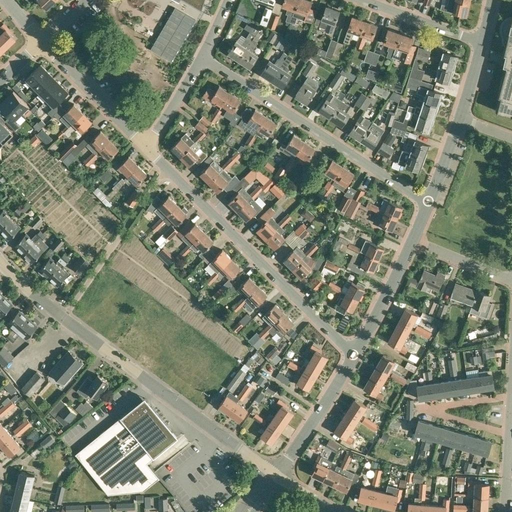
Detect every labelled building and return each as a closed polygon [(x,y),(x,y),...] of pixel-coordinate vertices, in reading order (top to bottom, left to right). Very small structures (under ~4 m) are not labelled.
[(35,0),(37,2),(39,1),(46,8),(55,0),(35,0)] [(177,0),(180,1),(180,0),(182,0),(201,11),(204,0),(177,0)] [(264,0),(262,6),(269,8),(271,0),(264,0)] [(283,0),(282,6),(288,8),(285,14),(287,15),(285,21),(286,21),(285,24),(289,25),(290,23),(292,16),(294,10),(297,0),(283,0)] [(308,0),(297,0),(294,10),(306,14),(304,20),(310,22),(314,10),(309,8),(311,1),(308,0)] [(469,4),(454,0),(448,0),(447,5),(441,4),(440,10),(459,14),(461,14),(462,15),(466,16),(469,4)] [(326,6),(321,20),(319,26),(326,29),(325,31),(331,33),(339,11),(326,6)] [(171,62),(195,20),(174,8),(150,49),(171,62)] [(274,29),(279,16),(272,14),(267,27),(274,29)] [(352,16),(347,30),(343,42),(349,44),(351,38),(352,38),(354,32),(359,34),(364,21),(352,16)] [(511,16),(511,18),(509,18),(508,19),(506,20),(504,21),(503,23),(502,25),(501,27),(501,29),(501,31),(501,33),(502,35),(503,36),(503,38),(503,40),(503,42),(504,43),(505,45),(503,54),(505,54),(507,55),(505,64),(504,65),(504,66),(506,66),(504,72),(504,75),(502,74),(499,87),(500,87),(498,96),(500,97),(498,103),(501,104),(499,112),(511,115),(511,16)] [(255,34),(260,25),(250,19),(245,27),(250,31),(255,34)] [(364,21),(359,34),(355,46),(361,48),(363,42),(364,43),(366,37),(372,39),(377,25),(364,21)] [(4,31),(0,35),(0,40),(6,48),(16,39),(7,30),(9,29),(3,23),(0,26),(4,31)] [(255,34),(237,60),(249,68),(258,55),(252,52),(257,45),(255,44),(261,35),(258,32),(261,26),(260,25),(255,34)] [(388,29),(383,43),(389,45),(387,51),(388,51),(386,57),(392,59),(401,33),(388,29)] [(237,60),(255,34),(250,31),(241,45),(236,41),(228,54),(237,60)] [(266,39),(273,44),(278,35),(271,31),(266,39)] [(401,33),(392,59),(392,57),(410,63),(413,53),(408,51),(413,38),(401,33)] [(278,35),(273,44),(278,47),(282,50),(288,40),(284,38),(279,34),(278,35)] [(325,56),(330,58),(336,41),(331,39),(325,56)] [(336,41),(330,58),(337,61),(343,44),(336,41)] [(415,58),(420,59),(427,62),(429,56),(431,51),(418,47),(415,58)] [(306,62),(313,52),(307,48),(300,58),(306,62)] [(365,62),(368,63),(372,51),(368,50),(364,61),(365,62)] [(372,51),(368,63),(370,63),(376,65),(380,54),(372,51)] [(280,59),(283,61),(288,54),(284,52),(280,59)] [(314,52),(310,58),(315,61),(318,55),(314,52)] [(443,52),(439,65),(453,69),(457,56),(443,52)] [(279,67),(271,80),(283,87),(291,75),(287,72),(288,70),(288,68),(288,67),(287,66),(288,64),(292,57),(288,54),(283,61),(284,61),(279,68),(279,67)] [(415,58),(409,76),(422,80),(424,70),(418,68),(420,59),(415,58)] [(269,61),(261,72),(261,73),(271,80),(279,67),(269,61)] [(308,76),(295,96),(307,103),(312,95),(314,96),(317,91),(315,90),(309,86),(313,79),(311,77),(309,76),(316,65),(310,61),(303,73),(308,76)] [(47,72),(41,65),(26,79),(33,86),(47,72)] [(429,77),(435,79),(449,83),(453,69),(439,65),(438,70),(432,69),(429,77)] [(54,79),(47,72),(33,86),(40,93),(54,79)] [(335,90),(344,76),(338,72),(329,86),(335,90)] [(422,80),(409,76),(406,86),(418,90),(417,93),(426,96),(424,103),(437,107),(441,93),(431,90),(433,84),(422,80)] [(61,86),(54,79),(40,93),(47,100),(61,86)] [(396,82),(394,91),(402,93),(404,84),(396,82)] [(54,107),(68,92),(61,86),(47,100),(54,107)] [(219,86),(215,92),(208,87),(202,96),(215,104),(217,102),(221,105),(229,93),(219,86)] [(13,93),(6,100),(21,114),(27,107),(13,93)] [(229,93),(221,105),(227,108),(223,115),(231,120),(229,122),(234,126),(241,116),(235,112),(238,108),(236,107),(241,100),(229,93)] [(330,94),(318,111),(330,118),(338,106),(342,101),(341,100),(330,93),(330,94)] [(354,103),(360,107),(366,96),(361,93),(354,103)] [(365,110),(372,100),(366,96),(360,107),(365,110)] [(6,100),(0,106),(14,121),(21,114),(6,100)] [(338,106),(330,118),(342,126),(350,114),(354,108),(347,103),(343,109),(338,106)] [(416,106),(415,108),(409,105),(407,111),(420,115),(419,115),(432,120),(437,107),(424,103),(422,108),(416,106)] [(69,127),(83,113),(74,104),(66,112),(61,107),(54,114),(54,115),(59,120),(60,119),(66,125),(61,130),(64,133),(65,134),(71,129),(69,127)] [(217,108),(213,114),(218,117),(221,111),(217,108)] [(252,134),(253,132),(255,133),(266,117),(255,110),(247,121),(242,118),(238,125),(252,134)] [(92,122),(83,113),(69,127),(71,129),(65,134),(68,137),(78,128),(82,132),(84,134),(88,129),(87,128),(92,122)] [(391,126),(395,115),(388,113),(385,124),(391,126)] [(214,123),(218,117),(213,114),(209,120),(214,123)] [(360,114),(349,133),(360,140),(368,128),(372,122),(360,114)] [(203,115),(199,120),(207,126),(210,121),(203,115)] [(419,115),(415,127),(429,132),(432,120),(419,115)] [(265,133),(269,136),(274,127),(277,124),(266,117),(255,133),(253,132),(252,134),(249,138),(254,141),(257,135),(261,138),(265,133)] [(395,120),(392,126),(405,131),(407,125),(409,126),(411,121),(405,119),(403,123),(395,120)] [(12,133),(0,121),(0,140),(2,143),(12,133)] [(202,132),(196,137),(200,140),(205,135),(204,133),(208,128),(199,121),(195,126),(202,132)] [(368,128),(360,140),(372,148),(384,130),(378,126),(374,132),(368,128)] [(405,131),(392,126),(390,132),(403,136),(401,141),(413,145),(410,153),(423,158),(428,145),(403,136),(405,131)] [(37,134),(41,138),(47,133),(42,128),(37,134)] [(95,154),(99,150),(109,139),(101,131),(92,139),(86,145),(94,152),(95,154)] [(414,140),(416,134),(410,131),(407,137),(414,140)] [(171,148),(180,157),(194,143),(192,141),(193,140),(186,133),(181,138),(171,148)] [(293,134),(286,146),(282,143),(279,148),(291,157),(288,162),(292,165),(296,160),(293,158),(296,154),(304,142),(293,134)] [(39,140),(35,135),(29,141),(33,146),(39,140)] [(194,143),(180,157),(189,166),(194,161),(198,165),(207,156),(203,151),(199,156),(195,152),(200,148),(196,144),(200,140),(196,137),(193,140),(192,141),(194,143)] [(245,143),(246,144),(247,145),(242,153),(247,155),(252,148),(250,146),(254,141),(249,138),(245,143)] [(275,140),(274,139),(270,144),(274,147),(278,140),(276,138),(275,140)] [(109,139),(99,150),(109,159),(111,160),(115,156),(113,154),(119,149),(109,139)] [(77,145),(72,140),(57,155),(62,160),(77,145)] [(296,154),(307,161),(315,148),(304,142),(296,154)] [(84,148),(79,143),(71,151),(75,156),(84,148)] [(387,158),(393,149),(383,143),(377,151),(387,158)] [(245,148),(241,145),(237,151),(242,154),(245,148)] [(231,158),(226,163),(229,166),(234,161),(232,159),(239,152),(238,151),(231,158)] [(92,161),(97,156),(95,154),(94,152),(89,157),(92,161)] [(232,159),(234,161),(235,162),(241,155),(239,152),(232,159)] [(401,164),(406,166),(419,171),(423,158),(410,153),(408,161),(403,159),(401,164)] [(123,170),(127,175),(137,165),(129,156),(119,166),(119,167),(117,169),(121,172),(123,170)] [(200,174),(209,183),(223,169),(221,167),(210,156),(201,164),(205,168),(200,174)] [(92,161),(88,157),(84,162),(87,166),(92,161)] [(332,160),(325,172),(324,174),(328,177),(329,175),(335,179),(343,167),(332,160)] [(262,169),(269,174),(274,168),(267,162),(262,169)] [(292,165),(288,162),(284,169),(289,171),(292,165)] [(223,169),(209,183),(218,192),(223,188),(228,193),(234,187),(240,180),(235,175),(232,178),(225,171),(229,166),(226,163),(221,167),(223,169)] [(127,175),(124,179),(126,181),(129,184),(133,180),(137,185),(137,184),(139,186),(143,182),(141,180),(147,175),(137,165),(127,175)] [(273,177),(279,181),(286,170),(280,167),(273,177)] [(335,179),(332,183),(334,185),(346,192),(353,182),(350,180),(354,174),(343,167),(335,179)] [(240,180),(234,187),(239,191),(228,202),(236,211),(251,197),(250,195),(244,189),(249,183),(243,177),(240,180)] [(263,189),(259,193),(262,196),(275,182),(270,177),(261,187),(263,189)] [(121,186),(126,181),(124,179),(122,178),(117,182),(121,186)] [(112,187),(116,191),(121,186),(117,182),(112,187)] [(277,182),(270,189),(279,198),(286,191),(277,182)] [(259,185),(254,191),(258,195),(259,193),(263,189),(261,187),(259,185)] [(301,197),(307,188),(302,185),(295,194),(301,197)] [(323,194),(324,195),(322,199),(327,201),(332,193),(329,192),(330,190),(327,188),(323,194)] [(358,188),(356,190),(352,198),(360,201),(365,191),(358,188)] [(126,202),(133,206),(142,193),(135,189),(126,202)] [(251,197),(236,211),(246,221),(252,215),(254,216),(262,208),(253,199),(258,195),(254,191),(250,195),(251,197)] [(337,208),(338,208),(336,212),(343,215),(345,212),(352,199),(344,195),(337,208)] [(152,213),(155,210),(163,219),(177,205),(168,196),(163,202),(163,201),(162,201),(156,196),(147,208),(152,213)] [(112,204),(105,197),(102,201),(109,207),(112,204)] [(379,208),(377,210),(397,220),(403,207),(384,198),(381,203),(382,204),(380,208),(379,208)] [(28,203),(22,209),(21,210),(24,213),(30,207),(31,208),(32,206),(28,203)] [(181,209),(177,205),(163,219),(169,225),(173,221),(177,224),(187,215),(186,214),(188,211),(184,207),(181,209)] [(373,205),(371,209),(376,211),(378,212),(376,216),(381,219),(379,225),(392,231),(397,220),(377,210),(379,208),(373,205)] [(0,212),(0,229),(12,218),(3,209),(0,212)] [(345,214),(350,217),(353,212),(348,209),(345,214)] [(262,225),(256,230),(265,239),(279,226),(279,224),(266,211),(257,220),(262,225)] [(288,214),(283,220),(286,223),(292,218),(288,214)] [(29,224),(33,227),(35,229),(43,220),(42,219),(38,215),(29,224)] [(161,217),(156,222),(160,226),(165,221),(161,217)] [(12,218),(0,229),(0,230),(9,239),(21,228),(12,218)] [(177,233),(181,237),(188,245),(183,250),(186,253),(192,248),(189,247),(204,232),(195,223),(194,224),(189,220),(178,231),(177,233)] [(279,226),(265,239),(275,249),(280,243),(282,245),(286,241),(284,239),(285,238),(281,234),(285,230),(282,227),(286,223),(283,220),(279,224),(279,226)] [(160,226),(156,222),(152,227),(155,231),(160,226)] [(294,231),(298,235),(305,228),(301,224),(294,231)] [(169,240),(177,233),(178,231),(172,225),(163,234),(169,240)] [(305,228),(298,235),(302,239),(309,232),(305,228)] [(14,245),(23,254),(35,242),(34,242),(37,239),(43,233),(40,230),(32,239),(26,233),(14,245)] [(204,260),(212,251),(208,247),(213,241),(204,232),(189,247),(192,248),(195,252),(200,248),(203,251),(199,255),(204,260)] [(46,236),(43,233),(37,239),(41,242),(46,236)] [(57,250),(64,242),(60,238),(53,246),(57,250)] [(343,239),(341,242),(341,243),(347,246),(347,248),(353,250),(355,246),(349,244),(350,242),(343,239)] [(338,250),(339,248),(352,255),(346,268),(350,270),(363,276),(366,268),(373,272),(378,260),(361,252),(362,249),(355,246),(353,250),(347,248),(347,246),(341,243),(341,242),(337,240),(333,248),(338,250)] [(366,240),(362,249),(361,252),(378,260),(384,248),(366,240)] [(35,242),(23,254),(32,263),(44,251),(35,242)] [(314,243),(309,249),(312,253),(318,247),(314,243)] [(297,246),(283,260),(292,269),(302,259),(306,255),(308,257),(312,253),(309,249),(305,253),(297,246)] [(212,251),(204,260),(216,272),(211,276),(214,280),(219,275),(217,273),(231,259),(222,250),(217,255),(212,251)] [(39,270),(49,278),(59,265),(64,260),(67,256),(68,254),(65,252),(56,262),(50,257),(39,270)] [(82,257),(73,266),(79,271),(87,262),(82,257)] [(302,259),(292,269),(301,278),(307,273),(309,275),(313,270),(312,269),(316,272),(323,260),(318,257),(311,268),(302,259)] [(231,259),(217,273),(219,275),(221,277),(225,273),(230,278),(231,278),(232,280),(237,275),(235,274),(240,268),(231,259)] [(336,273),(339,267),(328,261),(325,268),(336,273)] [(58,286),(69,274),(59,265),(49,278),(53,281),(52,283),(53,284),(55,285),(57,285),(58,286)] [(438,290),(444,275),(438,272),(436,276),(424,271),(417,287),(425,291),(427,286),(438,290)] [(212,278),(211,276),(206,281),(209,284),(214,280),(212,278)] [(234,292),(237,289),(242,293),(244,292),(248,296),(258,286),(249,277),(244,282),(239,277),(230,287),(234,292)] [(230,278),(221,286),(214,293),(219,298),(226,291),(234,282),(230,278)] [(318,279),(310,287),(315,292),(323,284),(318,279)] [(344,284),(342,288),(341,291),(358,301),(364,289),(352,282),(349,281),(347,280),(345,285),(344,284)] [(451,296),(471,303),(476,291),(455,283),(451,296)] [(352,311),(358,301),(341,291),(342,288),(335,284),(332,289),(339,293),(338,294),(339,296),(341,297),(334,309),(344,314),(347,308),(352,311)] [(248,296),(244,300),(245,302),(253,309),(267,295),(258,286),(248,296)] [(476,291),(471,303),(473,304),(472,306),(485,311),(491,295),(477,291),(477,292),(476,291)] [(3,296),(0,298),(0,315),(1,316),(12,304),(3,296)] [(242,298),(237,303),(240,307),(245,302),(244,300),(242,298)] [(432,314),(437,303),(430,300),(425,311),(432,314)] [(444,318),(448,305),(441,302),(440,304),(438,303),(434,315),(444,318)] [(205,303),(201,308),(209,316),(214,312),(205,303)] [(275,304),(266,313),(262,317),(269,323),(270,323),(271,324),(272,325),(284,313),(275,304)] [(261,305),(255,315),(259,318),(265,308),(261,305)] [(406,308),(400,319),(411,326),(417,314),(406,308)] [(6,337),(8,338),(28,318),(19,310),(8,322),(14,328),(12,330),(6,337)] [(293,322),(284,313),(272,325),(271,324),(270,323),(269,323),(265,328),(267,329),(265,331),(268,334),(274,328),(276,329),(275,330),(282,337),(286,333),(284,331),(293,322)] [(430,323),(439,327),(442,321),(434,316),(430,323)] [(249,332),(261,329),(259,317),(247,320),(249,332)] [(28,318),(8,338),(12,342),(18,335),(19,336),(21,333),(26,338),(37,326),(28,318)] [(400,319),(394,331),(405,337),(411,326),(400,319)] [(149,356),(165,343),(160,336),(154,340),(139,321),(128,330),(149,356)] [(236,333),(244,325),(239,321),(232,328),(236,333)] [(417,325),(416,328),(430,335),(432,332),(417,325)] [(263,338),(268,334),(265,331),(267,329),(265,328),(258,334),(261,337),(263,338)] [(430,335),(416,328),(414,331),(428,338),(430,335)] [(394,331),(388,342),(397,347),(396,349),(405,354),(408,349),(401,345),(405,337),(394,331)] [(257,344),(262,349),(269,343),(265,338),(257,344)] [(14,356),(4,345),(0,348),(0,361),(4,366),(14,356)] [(315,352),(310,360),(310,361),(321,367),(328,356),(319,351),(320,349),(312,345),(310,349),(315,352)] [(271,360),(280,351),(275,346),(267,355),(271,360)] [(489,354),(495,353),(494,347),(481,349),(484,363),(490,362),(489,354)] [(183,372),(189,362),(162,348),(156,358),(183,372)] [(82,362),(69,351),(53,368),(66,380),(82,362)] [(256,353),(252,357),(256,361),(260,357),(256,353)] [(407,359),(415,363),(419,358),(411,353),(407,359)] [(400,376),(402,374),(395,370),(398,364),(395,362),(383,355),(376,366),(388,373),(391,375),(390,377),(395,381),(397,378),(399,379),(400,376)] [(471,365),(478,364),(476,356),(470,357),(471,365)] [(306,359),(301,367),(300,370),(303,372),(315,378),(321,367),(310,361),(310,360),(306,359)] [(288,360),(285,361),(284,363),(288,365),(287,366),(293,369),(296,364),(288,360)] [(414,373),(417,367),(408,362),(404,367),(414,373)] [(300,370),(301,367),(296,364),(293,369),(299,372),(300,370)] [(376,366),(370,377),(382,384),(388,373),(376,366)] [(187,377),(212,398),(223,384),(219,381),(218,383),(200,369),(198,372),(194,369),(187,377)] [(241,369),(228,386),(234,390),(246,373),(241,369)] [(491,369),(479,371),(482,389),(494,387),(491,371),(492,371),(491,369)] [(22,387),(30,395),(45,378),(37,371),(22,387)] [(479,376),(467,378),(469,391),(482,389),(479,371),(478,372),(479,376)] [(281,381),(285,376),(279,372),(276,378),(281,381)] [(303,372),(297,383),(309,389),(315,378),(303,372)] [(86,398),(90,393),(97,398),(108,383),(98,375),(93,382),(91,380),(89,383),(85,380),(77,391),(86,398)] [(263,387),(268,380),(261,375),(256,382),(263,387)] [(397,378),(395,381),(404,385),(405,382),(407,380),(400,376),(399,379),(397,378)] [(370,377),(364,388),(373,393),(372,395),(381,400),(384,395),(377,392),(382,384),(370,377)] [(467,378),(454,380),(456,393),(469,391),(467,378)] [(454,380),(442,382),(444,395),(456,393),(454,380)] [(442,382),(429,384),(431,397),(444,395),(442,382)] [(274,395),(278,389),(269,383),(265,389),(274,395)] [(229,391),(226,395),(219,406),(229,413),(237,403),(239,399),(249,385),(246,384),(237,396),(229,391)] [(431,397),(429,384),(417,386),(419,399),(431,397)] [(249,385),(239,399),(242,400),(252,387),(249,385)] [(66,404),(61,399),(49,412),(64,426),(68,421),(70,422),(76,414),(66,404)] [(281,406),(275,415),(286,423),(294,412),(285,406),(286,404),(279,399),(276,403),(281,406)] [(348,410),(359,417),(362,412),(366,406),(355,399),(348,410)] [(0,408),(0,412),(12,402),(10,400),(0,408)] [(75,408),(78,411),(84,415),(94,407),(86,401),(84,404),(81,402),(75,408)] [(12,402),(0,412),(0,414),(2,417),(15,405),(12,402)] [(237,403),(229,413),(240,421),(247,410),(237,403)] [(76,454),(108,494),(143,491),(158,478),(154,472),(146,463),(177,439),(149,404),(145,407),(141,410),(130,419),(125,414),(120,418),(121,419),(76,454)] [(352,428),(359,417),(348,410),(341,420),(352,428)] [(13,431),(15,433),(36,415),(34,412),(27,418),(27,419),(13,431)] [(256,414),(254,416),(265,423),(266,421),(256,414)] [(36,415),(15,433),(18,436),(32,424),(30,422),(33,419),(34,420),(35,419),(40,424),(43,423),(36,415)] [(275,415),(268,425),(279,433),(286,423),(275,415)] [(391,418),(389,425),(399,429),(403,417),(396,415),(395,419),(391,418)] [(265,423),(254,416),(253,418),(264,425),(265,423)] [(368,427),(372,421),(365,417),(362,422),(368,427)] [(349,434),(352,428),(341,420),(334,431),(343,437),(342,439),(350,444),(353,439),(351,438),(347,435),(349,434)] [(378,426),(372,421),(368,427),(375,431),(377,428),(378,426)] [(427,437),(430,424),(418,421),(414,433),(422,436),(427,437)] [(439,440),(442,428),(430,424),(427,437),(425,441),(429,442),(432,443),(433,439),(439,440)] [(268,425),(260,436),(271,443),(279,433),(268,425)] [(3,427),(0,429),(0,443),(1,445),(12,436),(3,427)] [(439,440),(451,444),(455,431),(442,428),(439,440)] [(455,431),(451,444),(463,447),(467,435),(455,431)] [(45,448),(56,440),(50,434),(40,442),(45,448)] [(467,435),(463,447),(475,451),(479,438),(467,435)] [(12,436),(1,445),(9,455),(20,446),(12,436)] [(479,438),(475,451),(487,455),(491,442),(479,438)] [(335,452),(339,447),(328,441),(325,446),(335,452)] [(427,449),(429,442),(428,442),(425,441),(423,441),(420,448),(426,450),(427,449)] [(444,455),(446,456),(451,457),(452,453),(453,449),(452,449),(450,449),(446,448),(444,455)] [(343,459),(346,461),(345,463),(348,464),(352,456),(346,453),(343,459)] [(316,465),(312,474),(323,480),(329,468),(320,464),(324,458),(318,455),(314,464),(316,465)] [(446,456),(444,455),(442,463),(448,465),(451,457),(446,456)] [(329,468),(323,480),(334,485),(346,461),(343,459),(340,466),(337,465),(334,470),(329,468)] [(72,470),(78,464),(74,460),(68,465),(72,470)] [(346,461),(334,485),(346,491),(350,484),(354,486),(360,475),(354,472),(354,473),(346,469),(348,464),(345,463),(346,461)] [(470,471),(472,463),(465,462),(463,469),(470,471)] [(482,475),(484,467),(478,465),(475,473),(482,475)] [(20,471),(17,483),(31,487),(34,474),(20,471)] [(475,486),(474,497),(488,497),(488,484),(478,484),(478,481),(469,481),(469,486),(475,486)] [(17,483),(14,496),(28,499),(31,487),(17,483)] [(58,485),(56,493),(64,494),(66,486),(58,485)] [(373,489),(361,486),(358,499),(370,502),(373,489)] [(400,499),(402,489),(387,486),(386,493),(386,492),(382,505),(395,508),(397,498),(400,499)] [(373,489),(370,502),(382,505),(386,492),(373,489)] [(64,494),(56,493),(54,502),(62,504),(64,494)] [(14,496),(11,508),(26,511),(28,499),(14,496)] [(414,504),(408,503),(407,511),(420,511),(421,498),(419,498),(415,497),(414,504)] [(474,497),(474,509),(487,510),(488,497),(474,497)] [(171,502),(175,508),(180,506),(175,499),(171,502)] [(434,505),(432,511),(445,511),(446,509),(448,509),(449,499),(443,499),(443,506),(434,505)]
